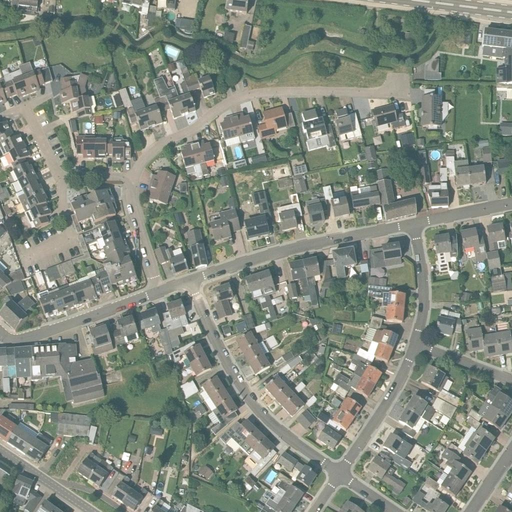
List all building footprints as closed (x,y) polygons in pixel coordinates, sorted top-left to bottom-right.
[(19,15),(20,0),(12,0),(12,6),(11,14),(19,15)] [(20,0),(19,15),(34,17),(35,14),(38,14),(38,9),(37,8),(37,0),(20,0)] [(133,7),(133,0),(114,0),(114,8),(116,8),(117,0),(121,0),(122,0),(121,4),(131,6),(133,7)] [(150,2),(149,0),(133,0),(133,7),(139,8),(139,14),(142,14),(144,6),(149,7),(150,2)] [(175,4),(175,0),(156,0),(156,1),(156,8),(174,10),(175,4)] [(246,16),(247,8),(248,0),(228,0),(227,6),(227,13),(246,16)] [(156,8),(149,7),(146,21),(148,21),(147,27),(154,27),(155,22),(156,8)] [(177,18),(175,29),(191,32),(193,21),(177,18)] [(248,41),(251,27),(243,26),(239,49),(246,50),(252,51),(254,43),(248,41)] [(458,45),(469,46),(470,33),(459,32),(458,45)] [(511,35),(501,34),(484,32),(483,41),(482,48),(501,50),(511,51),(511,35)] [(226,33),(225,42),(234,43),(235,34),(226,33)] [(41,45),(39,39),(33,41),(35,47),(41,45)] [(511,85),(511,51),(501,50),(501,59),(504,59),(504,75),(497,75),(497,85),(511,85)] [(425,65),(425,72),(438,72),(439,58),(435,58),(425,65)] [(170,73),(176,71),(173,63),(167,66),(170,73)] [(39,87),(52,82),(48,68),(38,72),(37,71),(21,77),(28,94),(36,91),(36,89),(39,87)] [(193,90),(189,77),(188,72),(182,74),(184,83),(180,85),(184,96),(177,99),(184,116),(195,112),(188,92),(193,90)] [(70,102),(87,99),(85,88),(88,77),(80,75),(80,76),(70,78),(60,80),(63,92),(61,92),(61,95),(60,95),(61,104),(70,102)] [(209,77),(197,81),(195,75),(189,77),(193,90),(199,87),(203,98),(215,94),(209,77)] [(20,97),(28,94),(21,77),(6,83),(5,84),(10,98),(17,96),(18,97),(20,96),(20,97)] [(184,116),(177,99),(174,100),(168,90),(162,78),(153,81),(160,99),(164,111),(170,109),(173,120),(184,116)] [(5,84),(6,83),(4,79),(0,80),(0,105),(4,104),(3,102),(6,102),(5,100),(10,98),(5,84)] [(441,97),(432,97),(422,97),(422,127),(441,127),(441,97)] [(78,119),(92,116),(88,98),(87,99),(70,102),(72,111),(74,110),(74,113),(76,112),(78,119)] [(156,106),(146,110),(152,127),(162,124),(158,113),(164,111),(160,99),(154,101),(156,106)] [(152,127),(146,110),(143,105),(127,111),(131,123),(137,121),(140,131),(152,127)] [(405,127),(402,114),(395,116),(393,106),(372,112),(376,128),(392,124),(393,130),(405,127)] [(282,110),(263,116),(265,125),(254,129),(256,138),(260,136),(262,140),(269,138),(269,137),(276,135),(275,131),(287,128),(282,110)] [(361,137),(355,115),(355,114),(354,114),(354,116),(347,118),(346,116),(343,114),(342,111),(335,113),(338,122),(333,123),(338,140),(339,140),(340,142),(361,137)] [(325,130),(322,119),(317,120),(316,116),(312,117),(311,112),(302,115),(304,124),(302,125),(304,133),(306,132),(308,142),(317,140),(319,145),(328,143),(329,149),(336,147),(331,128),(325,130)] [(238,138),(253,134),(249,117),(244,119),(242,114),(233,117),(238,138)] [(95,123),(95,125),(103,125),(103,123),(103,116),(94,116),(95,123)] [(224,142),(238,138),(233,117),(223,119),(225,124),(220,125),(224,142)] [(0,138),(11,132),(7,124),(6,125),(5,123),(1,125),(0,123),(0,138)] [(10,154),(25,147),(21,138),(19,139),(18,136),(14,138),(11,132),(0,138),(0,149),(3,156),(9,153),(10,154)] [(399,137),(402,149),(415,145),(412,133),(399,137)] [(95,137),(88,137),(76,137),(76,140),(76,155),(83,155),(83,157),(85,157),(85,159),(95,159),(95,140),(95,137)] [(112,145),(113,145),(113,141),(95,140),(95,159),(103,159),(103,157),(106,157),(106,155),(112,155),(112,145)] [(205,164),(214,162),(209,144),(205,146),(203,141),(194,144),(203,177),(208,175),(205,164)] [(197,179),(203,177),(194,144),(184,147),(185,151),(180,152),(185,170),(194,168),(197,179)] [(130,145),(113,145),(112,145),(112,155),(112,163),(121,163),(121,161),(124,161),(124,159),(130,159),(130,145)] [(15,171),(27,165),(24,159),(28,157),(27,155),(29,154),(25,147),(10,154),(14,163),(12,165),(15,171)] [(484,163),(491,163),(490,149),(482,150),(484,163)] [(448,178),(446,159),(445,151),(438,152),(439,159),(442,159),(443,169),(439,169),(440,182),(440,192),(427,192),(431,209),(448,208),(447,182),(447,178),(448,178)] [(367,163),(377,161),(375,153),(366,155),(367,163)] [(367,161),(365,154),(358,156),(360,163),(367,161)] [(417,156),(419,168),(427,167),(425,155),(417,156)] [(469,169),(455,171),(454,158),(446,159),(448,178),(455,177),(456,187),(471,186),(469,169)] [(247,167),(245,160),(232,164),(234,171),(247,167)] [(511,162),(508,163),(508,161),(498,162),(499,174),(511,172),(511,162)] [(17,182),(34,174),(30,166),(28,167),(27,165),(15,171),(12,172),(17,182)] [(292,169),(294,176),(307,173),(305,166),(292,169)] [(421,185),(430,184),(428,166),(427,167),(419,168),(421,185)] [(469,169),(471,186),(485,184),(483,167),(469,169)] [(225,175),(223,169),(216,171),(218,178),(225,175)] [(391,206),(387,182),(385,170),(376,171),(378,183),(379,183),(385,223),(416,215),(414,202),(391,206)] [(170,192),(175,177),(159,172),(157,177),(153,176),(149,186),(170,192)] [(22,192),(37,185),(35,182),(37,181),(34,174),(17,182),(22,192)] [(304,180),(303,180),(302,175),(293,177),(294,182),(293,183),(296,195),(306,192),(304,180)] [(228,186),(226,177),(219,179),(221,188),(228,186)] [(290,177),(280,179),(281,187),(292,185),(290,177)] [(21,204),(43,193),(40,186),(38,187),(37,185),(22,192),(24,195),(18,198),(21,204)] [(166,206),(170,192),(149,186),(147,194),(151,196),(149,201),(166,206)] [(377,190),(376,189),(376,186),(369,187),(357,189),(358,192),(350,194),(353,209),(380,205),(377,190)] [(325,201),(332,199),(330,188),(323,189),(325,199),(324,199),(325,201)] [(92,219),(95,227),(113,221),(112,217),(115,216),(111,205),(114,203),(112,197),(110,198),(107,191),(87,198),(88,200),(83,202),(81,198),(70,202),(74,215),(71,217),(77,234),(82,232),(79,224),(92,219)] [(273,227),(271,217),(266,192),(252,195),(254,207),(258,206),(260,219),(245,223),(249,239),(268,235),(266,227),(272,225),(273,227)] [(26,215),(46,205),(45,201),(47,200),(43,193),(21,204),(26,215)] [(293,215),(301,214),(297,195),(291,197),(293,206),(277,210),(282,231),(296,228),(293,215)] [(327,211),(325,201),(324,199),(318,200),(319,200),(305,203),(307,210),(310,225),(324,222),(322,213),(327,211)] [(345,200),(331,203),(335,219),(348,216),(345,200)] [(32,229),(35,228),(36,229),(48,223),(45,217),(49,215),(48,213),(50,212),(46,205),(26,215),(32,229)] [(229,233),(240,230),(235,210),(219,214),(221,222),(211,225),(215,242),(230,238),(229,233)] [(102,238),(121,232),(119,227),(116,228),(114,223),(98,229),(102,238)] [(498,242),(504,241),(501,226),(487,229),(489,238),(488,238),(491,251),(499,250),(498,242)] [(196,270),(207,267),(200,230),(188,233),(196,270)] [(486,261),(482,241),(477,242),(475,231),(461,234),(464,251),(473,249),(475,263),(486,261)] [(106,248),(121,242),(120,237),(122,236),(121,232),(102,238),(106,248)] [(450,258),(457,256),(455,236),(448,238),(448,237),(434,239),(439,273),(449,271),(447,263),(444,264),(443,254),(450,253),(450,258)] [(104,265),(107,274),(111,286),(122,282),(124,286),(130,283),(129,281),(136,278),(129,259),(127,260),(125,255),(129,253),(125,241),(121,242),(106,248),(103,249),(108,264),(104,265)] [(498,253),(486,255),(483,241),(482,241),(486,261),(487,260),(489,271),(500,270),(500,269),(498,253)] [(398,246),(382,249),(383,256),(374,257),(375,268),(385,266),(385,267),(401,264),(400,259),(399,252),(398,246)] [(174,259),(170,249),(165,250),(164,247),(155,251),(160,265),(169,262),(174,276),(188,271),(182,256),(174,259)] [(345,269),(356,267),(353,250),(332,254),(339,279),(347,277),(345,269)] [(73,265),(84,261),(82,257),(71,261),(73,265)] [(328,267),(326,267),(327,262),(317,264),(316,260),(303,263),(307,280),(310,302),(311,307),(317,306),(314,286),(315,286),(313,278),(324,276),(325,275),(330,274),(328,267)] [(72,265),(73,265),(71,261),(67,263),(70,275),(75,273),(72,265)] [(65,277),(70,275),(67,263),(61,265),(65,277)] [(304,303),(310,302),(307,280),(303,263),(289,266),(292,283),(299,281),(301,289),(303,297),(304,297),(304,303)] [(55,280),(65,277),(61,265),(51,268),(55,280)] [(49,283),(55,280),(51,268),(45,271),(48,280),(49,283)] [(11,273),(5,277),(0,271),(0,286),(3,290),(5,288),(6,290),(21,281),(24,280),(21,270),(11,273)] [(500,270),(489,271),(493,293),(506,290),(503,276),(501,276),(500,270)] [(45,284),(44,282),(40,272),(35,274),(39,286),(45,284)] [(267,289),(273,287),(268,273),(257,277),(262,292),(264,296),(266,304),(260,305),(262,311),(267,309),(272,322),(277,320),(273,308),(267,289)] [(111,287),(111,286),(107,274),(90,280),(91,282),(95,293),(94,293),(96,298),(113,291),(111,287)] [(327,275),(324,276),(323,290),(336,287),(335,279),(328,280),(327,275)] [(250,295),(262,292),(257,277),(245,280),(250,295)] [(368,287),(378,288),(379,279),(369,278),(368,287)] [(379,279),(378,288),(385,288),(386,279),(379,279)] [(6,290),(9,295),(10,296),(25,291),(21,281),(6,290)] [(95,293),(91,282),(80,286),(86,301),(88,300),(89,302),(97,300),(96,298),(94,293),(95,293)] [(233,299),(231,293),(235,292),(233,285),(228,286),(216,290),(217,296),(216,296),(218,303),(218,304),(221,313),(222,313),(224,318),(231,316),(229,308),(227,301),(233,299)] [(289,301),(296,299),(294,285),(286,287),(289,301)] [(83,302),(86,301),(80,286),(70,290),(76,307),(84,304),(83,302)] [(385,294),(385,288),(378,288),(368,287),(367,294),(373,294),(373,299),(382,300),(381,307),(388,308),(403,309),(405,296),(390,294),(390,295),(385,294)] [(63,310),(65,309),(60,293),(58,289),(48,293),(55,315),(63,312),(63,310)] [(70,290),(69,289),(60,293),(65,309),(68,308),(69,310),(76,307),(70,290)] [(48,318),(55,315),(48,293),(47,292),(37,295),(45,316),(47,315),(48,318)] [(460,302),(468,303),(470,294),(462,293),(460,302)] [(13,304),(10,296),(9,295),(1,300),(6,308),(0,314),(0,318),(7,325),(30,300),(27,298),(26,297),(16,306),(13,304)] [(31,309),(34,305),(30,300),(7,325),(15,333),(29,319),(27,318),(33,311),(31,309)] [(171,331),(181,328),(188,325),(185,316),(180,302),(167,307),(169,313),(163,315),(167,332),(171,331)] [(402,323),(403,309),(388,308),(387,322),(402,323)] [(500,314),(500,309),(499,309),(499,308),(491,308),(492,316),(500,314)] [(447,317),(448,312),(441,310),(439,319),(438,319),(437,327),(438,328),(437,333),(451,337),(452,332),(461,334),(460,319),(454,318),(447,317)] [(160,331),(159,326),(155,311),(141,316),(146,330),(151,328),(153,334),(160,332),(164,347),(169,345),(165,330),(160,331)] [(255,328),(251,314),(243,317),(248,330),(255,328)] [(370,325),(380,326),(381,320),(371,317),(369,325),(370,325)] [(138,339),(137,334),(132,319),(118,323),(117,322),(119,321),(115,322),(115,324),(110,325),(112,334),(113,334),(117,346),(138,339)] [(308,319),(312,327),(321,323),(308,319)] [(255,328),(256,333),(266,330),(264,324),(255,328)] [(221,328),(224,335),(229,333),(231,332),(229,328),(228,325),(226,326),(221,328)] [(333,325),(331,333),(339,335),(341,327),(333,325)] [(379,330),(380,326),(370,325),(369,325),(368,329),(369,330),(366,337),(365,341),(371,343),(392,351),(397,337),(379,330)] [(111,344),(108,337),(105,328),(104,328),(103,326),(89,331),(93,346),(90,346),(94,357),(113,350),(111,344)] [(469,353),(483,350),(480,328),(466,331),(468,343),(469,353)] [(499,356),(495,334),(482,337),(480,328),(483,350),(485,358),(499,356)] [(167,332),(171,348),(179,346),(176,336),(173,337),(171,331),(167,332)] [(499,356),(511,353),(511,347),(509,332),(495,334),(499,356)] [(243,353),(257,345),(250,335),(249,335),(236,342),(243,353)] [(272,337),(265,340),(270,349),(277,345),(272,337)] [(185,354),(196,348),(194,342),(172,354),(174,363),(180,361),(179,357),(185,354)] [(263,356),(267,353),(261,343),(257,346),(257,345),(243,353),(249,364),(263,356)] [(387,363),(392,351),(371,343),(367,353),(359,350),(356,356),(372,363),(374,358),(387,363)] [(91,360),(77,364),(75,345),(31,349),(32,366),(29,366),(30,370),(29,370),(30,376),(31,382),(42,381),(42,380),(60,378),(63,389),(69,388),(72,401),(73,404),(103,397),(98,376),(96,376),(91,360)] [(190,365),(205,358),(199,347),(196,348),(185,354),(190,365)] [(24,377),(30,376),(29,370),(30,370),(29,366),(32,366),(31,349),(17,350),(19,378),(24,378),(24,377)] [(16,379),(19,378),(17,350),(7,351),(9,379),(16,379)] [(9,379),(7,351),(0,351),(0,368),(2,368),(3,388),(9,387),(9,379)] [(287,361),(295,356),(292,352),(284,356),(287,361)] [(255,375),(269,367),(266,362),(263,356),(249,364),(255,375)] [(372,363),(356,356),(356,357),(354,361),(359,364),(353,374),(374,387),(381,375),(369,368),(372,363)] [(288,365),(291,369),(300,362),(302,361),(301,360),(299,357),(288,365)] [(193,372),(196,377),(210,370),(205,358),(190,365),(191,367),(193,372)] [(274,364),(277,368),(285,362),(282,358),(274,364)] [(319,369),(324,364),(319,359),(314,363),(319,369)] [(282,375),(291,369),(288,365),(279,371),(282,375)] [(440,393),(436,400),(456,409),(460,400),(456,398),(455,400),(440,392),(447,378),(428,369),(421,383),(440,393)] [(367,398),(374,387),(353,374),(351,381),(338,375),(333,384),(337,387),(348,393),(350,388),(367,398)] [(274,399),(287,387),(278,378),(266,390),(274,399)] [(210,398),(223,390),(216,379),(203,387),(210,398)] [(182,386),(180,387),(180,388),(182,394),(186,391),(194,386),(195,386),(192,380),(182,386)] [(298,394),(305,387),(301,383),(294,390),(298,394)] [(194,386),(186,391),(189,397),(198,392),(194,386)] [(295,396),(291,392),(287,387),(274,399),(283,408),(295,396)] [(344,399),(348,393),(337,387),(334,392),(344,399)] [(485,404),(508,419),(511,412),(511,403),(505,399),(507,396),(495,388),(485,404)] [(217,408),(229,400),(223,390),(210,398),(217,408)] [(292,417),(304,406),(295,396),(283,408),(292,417)] [(309,407),(316,400),(313,397),(306,403),(309,407)] [(435,411),(450,420),(456,409),(436,400),(431,407),(413,398),(406,410),(419,417),(423,410),(432,416),(435,411)] [(224,419),(237,411),(229,400),(217,408),(212,411),(220,424),(211,430),(215,436),(228,425),(224,419)] [(341,412),(353,420),(361,408),(348,400),(341,412)] [(206,413),(200,404),(196,407),(196,408),(199,412),(201,416),(206,413)] [(469,418),(478,424),(481,418),(500,431),(508,419),(485,404),(477,415),(471,411),(467,416),(469,418)] [(0,439),(6,443),(17,428),(1,418),(2,415),(6,410),(4,410),(0,417),(0,439)] [(425,421),(419,417),(406,410),(399,422),(405,426),(401,432),(412,438),(415,433),(417,434),(425,421)] [(306,430),(313,423),(315,421),(314,421),(310,416),(306,411),(304,413),(296,420),(306,430)] [(345,431),(353,420),(341,412),(333,423),(345,431)] [(56,435),(65,436),(68,414),(59,413),(56,435)] [(326,425),(330,420),(320,413),(316,419),(326,425)] [(65,436),(87,439),(91,417),(68,414),(65,436)] [(469,418),(465,424),(471,428),(476,431),(477,429),(480,425),(478,424),(469,418)] [(245,443),(255,431),(246,422),(234,435),(228,430),(219,438),(225,445),(231,439),(240,447),(244,443),(245,443)] [(93,444),(97,428),(90,426),(86,443),(93,444)] [(25,455),(34,439),(17,428),(6,443),(7,444),(7,443),(25,455)] [(341,439),(325,429),(318,440),(333,450),(338,443),(337,442),(339,439),(340,440),(341,439)] [(494,440),(477,429),(476,431),(478,433),(475,437),(473,436),(470,442),(485,452),(489,446),(491,447),(494,442),(493,441),(494,440)] [(254,451),(264,440),(255,431),(245,443),(254,451)] [(38,464),(52,442),(39,434),(35,440),(34,439),(25,455),(38,464)] [(136,437),(129,435),(127,442),(134,444),(136,437)] [(398,448),(402,443),(390,436),(383,448),(395,455),(391,460),(400,466),(404,460),(401,458),(404,452),(398,448)] [(268,462),(264,459),(274,449),(264,440),(254,451),(249,456),(258,465),(251,474),(254,477),(268,462)] [(477,465),(485,452),(470,442),(465,448),(467,450),(463,456),(477,465)] [(425,450),(429,453),(433,447),(430,446),(429,444),(425,450)] [(458,458),(462,452),(451,445),(447,450),(458,458)] [(144,454),(150,456),(152,449),(145,447),(144,454)] [(458,458),(447,450),(447,451),(446,450),(441,459),(446,462),(444,465),(453,470),(449,476),(463,485),(471,473),(455,462),(458,458)] [(88,481),(98,467),(91,462),(95,456),(91,453),(77,473),(88,481)] [(128,462),(130,455),(123,453),(122,460),(128,462)] [(392,461),(388,459),(379,453),(379,454),(376,459),(368,471),(401,493),(405,485),(398,480),(397,481),(391,477),(386,474),(389,469),(390,468),(388,467),(391,464),(392,461)] [(303,473),(298,481),(308,488),(315,477),(310,474),(311,472),(284,454),(278,462),(277,464),(291,472),(293,469),(294,467),(303,473)] [(181,460),(180,467),(186,469),(188,461),(181,460)] [(12,474),(0,465),(0,484),(3,487),(6,482),(12,474)] [(99,488),(113,468),(108,465),(104,471),(98,467),(88,481),(99,488)] [(212,473),(205,467),(199,473),(206,479),(212,473)] [(289,487),(292,482),(279,474),(276,478),(282,482),(278,488),(287,494),(283,500),(294,507),(302,495),(289,487)] [(455,498),(463,485),(449,476),(441,488),(455,498)] [(123,505),(133,490),(125,485),(129,479),(125,477),(111,497),(123,505)] [(30,490),(33,484),(18,478),(14,487),(12,494),(28,502),(24,509),(26,511),(31,511),(36,506),(41,498),(30,490)] [(251,489),(255,485),(248,478),(244,482),(251,489)] [(435,491),(439,486),(428,478),(424,484),(435,491)] [(214,486),(218,490),(219,488),(222,486),(223,485),(219,481),(214,486)] [(134,511),(147,492),(142,489),(138,495),(133,490),(123,505),(134,511)] [(420,502),(421,502),(425,496),(419,492),(417,494),(412,502),(418,506),(418,505),(420,502)] [(402,504),(406,507),(411,500),(406,498),(402,504)] [(162,511),(160,510),(164,503),(160,500),(151,511),(162,511)] [(291,511),(294,507),(283,500),(278,507),(269,501),(263,510),(262,510),(262,511),(263,511),(291,511)] [(428,504),(426,505),(424,510),(426,511),(444,511),(447,508),(435,500),(431,506),(428,504)] [(340,511),(361,511),(347,502),(340,511)] [(56,511),(57,511),(45,503),(39,511),(38,511),(56,511)]
